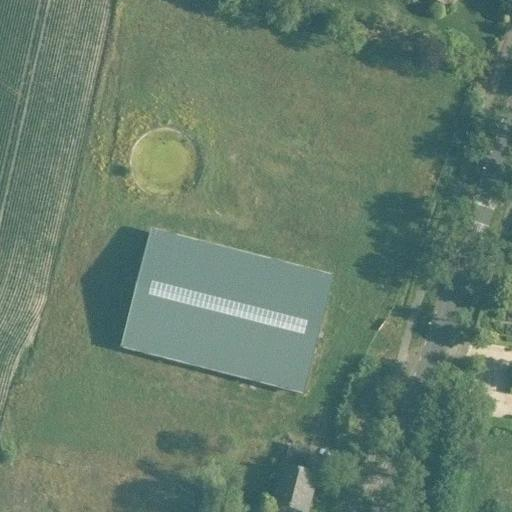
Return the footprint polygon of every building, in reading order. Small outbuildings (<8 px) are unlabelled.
[(136,110),(134,179),(172,180),(174,128),(183,128),(184,111),(136,110)] [(152,236),(123,350),(301,395),(330,281),(152,236)] [(308,270),(354,278),(358,248),(313,241),(308,270)] [(281,470),(271,509),(281,511),(307,511),(316,479),(304,476),(310,452),(289,446),(283,470),(281,470)] [(55,511),(137,511),(141,484),(61,474),(55,511)]
